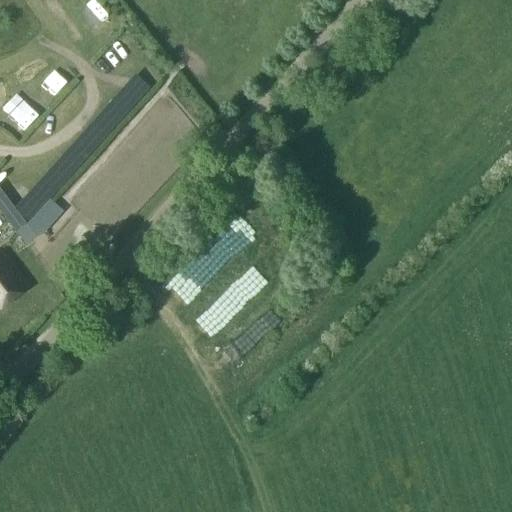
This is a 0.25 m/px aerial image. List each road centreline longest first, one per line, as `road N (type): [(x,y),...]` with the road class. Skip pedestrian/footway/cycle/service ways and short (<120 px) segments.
road 1 (unclassified): [(0,386),(348,0)]
road 2 (track): [(267,511),(221,400),(122,250)]
road 3 (unknown): [(0,148),(47,150),(68,134),(87,99),(68,44),(32,0)]
